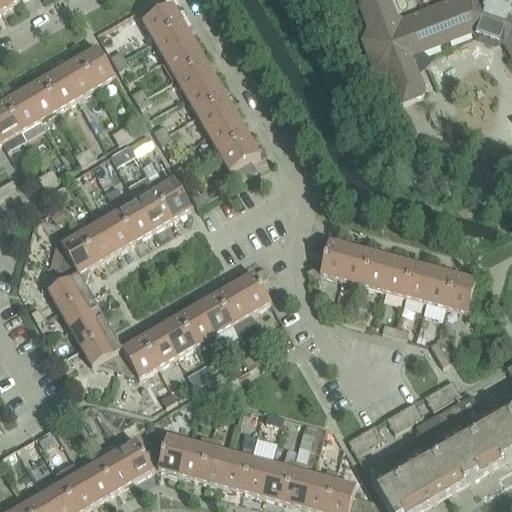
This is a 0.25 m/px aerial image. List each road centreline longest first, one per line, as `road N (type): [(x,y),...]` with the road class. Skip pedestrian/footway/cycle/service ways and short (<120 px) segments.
road 1 (residential): [(388,379),(343,365),(288,275),(306,189)]
road 2 (residential): [(196,0),(306,189)]
road 3 (residential): [(0,447),(31,429),(41,408),(0,337)]
